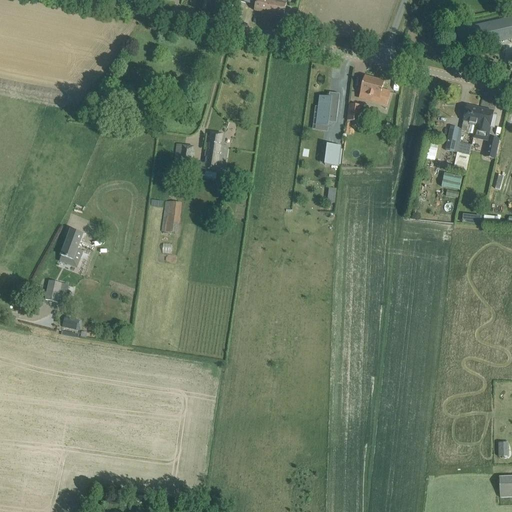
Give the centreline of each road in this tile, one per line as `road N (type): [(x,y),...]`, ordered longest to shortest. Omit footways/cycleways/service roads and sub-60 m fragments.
road 1 (unclassified): [(381,58),(101,0)]
road 2 (unclassified): [(511,88),(381,58)]
